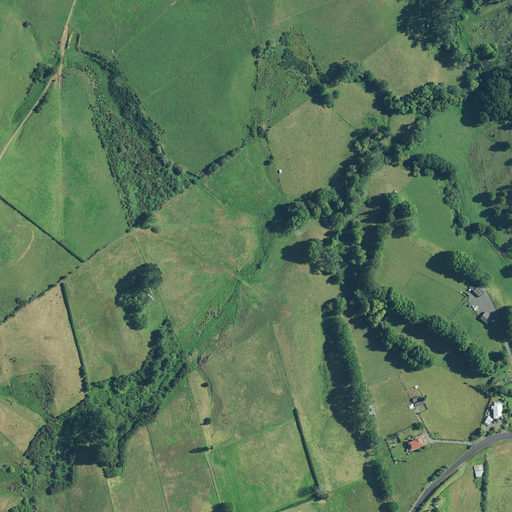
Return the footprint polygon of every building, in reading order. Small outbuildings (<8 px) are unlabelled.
[(475,280),(468,287),(479,297),(486,290),(475,280)] [(485,311),(480,318),(490,325),(495,318),(485,311)] [(423,397),(422,394),(412,399),(413,402),(423,397)] [(415,407),(426,402),(424,398),(413,403),(415,407)] [(490,409),(492,409),(493,418),(497,418),(497,416),(500,416),(500,411),(501,411),(501,402),(493,402),(494,406),(490,406),(490,409)] [(375,414),(372,403),(365,405),(369,416),(375,414)] [(493,419),(489,416),(483,423),(488,426),(493,419)] [(410,452),(423,445),(423,444),(425,444),(422,437),(421,437),(420,435),(410,439),(410,441),(407,442),(410,452)] [(481,465),(473,466),(475,477),(483,476),(481,465)]
